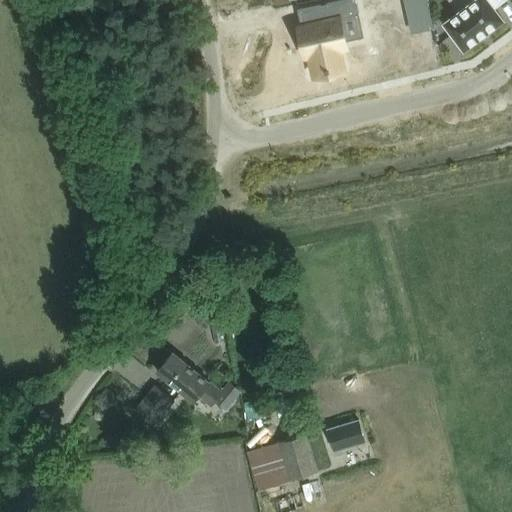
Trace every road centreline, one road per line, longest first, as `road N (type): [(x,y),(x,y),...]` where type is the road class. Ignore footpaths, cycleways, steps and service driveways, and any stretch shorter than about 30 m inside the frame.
road 1 (unclassified): [(31,511),(54,428),(164,283),(190,226),(210,147)]
road 2 (residential): [(210,147),(474,86),(511,59)]
road 3 (unclassified): [(210,147),(197,0)]
